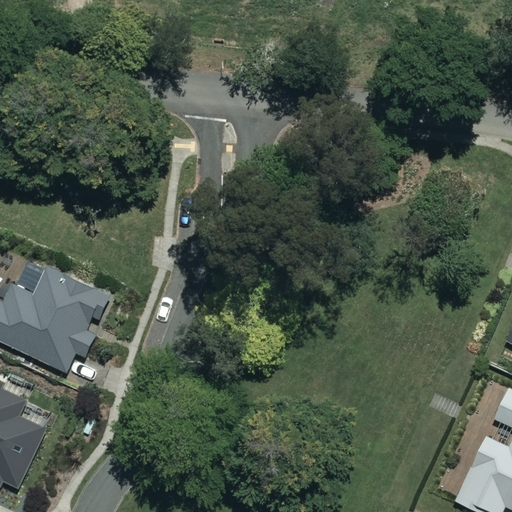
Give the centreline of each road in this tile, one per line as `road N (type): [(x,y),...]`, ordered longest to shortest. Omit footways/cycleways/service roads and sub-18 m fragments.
road 1 (residential): [(232,96),(212,258),(150,423),(91,511)]
road 2 (residential): [(511,120),(232,96)]
road 3 (residential): [(232,96),(0,73)]
